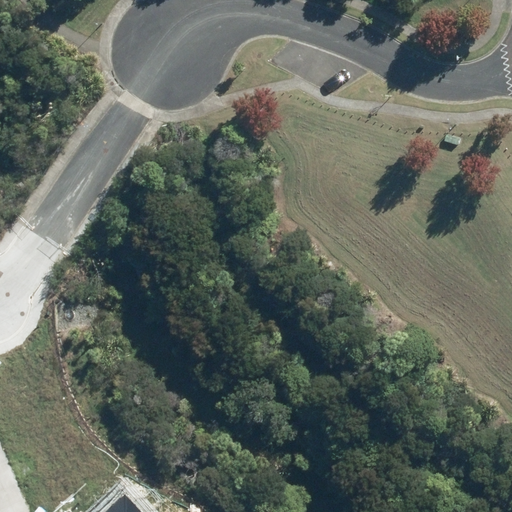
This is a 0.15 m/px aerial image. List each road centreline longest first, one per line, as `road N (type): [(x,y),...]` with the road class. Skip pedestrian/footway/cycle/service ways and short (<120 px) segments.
road 1 (residential): [(173,47),(241,16),(271,15),(339,32),(423,79),(511,74)]
road 2 (residential): [(173,47),(19,275),(0,290)]
